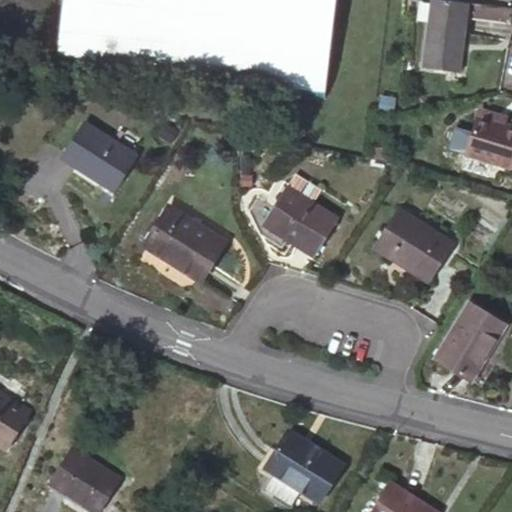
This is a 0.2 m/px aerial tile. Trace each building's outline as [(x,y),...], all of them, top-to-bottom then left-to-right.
[(66,0),(60,61),(327,90),(337,0),(66,0)] [(468,0),(431,0),(423,62),(458,67),(468,0)] [(511,155),(511,122),(476,112),(464,149),(510,163),(511,155)] [(135,156),(81,124),(60,157),(113,190),(135,156)] [(333,224),(283,193),(260,228),(310,260),(333,224)] [(225,243),(168,207),(144,245),(202,281),(225,243)] [(448,246),(395,212),(371,248),(424,283),(448,246)] [(504,329),(468,307),(433,362),(468,384),(504,329)] [(33,409),(0,387),(0,440),(10,447),(33,409)] [(261,466),(271,472),(296,489),(314,501),(338,465),(284,430),(261,466)] [(119,479),(71,449),(53,478),(100,508),(119,479)] [(296,489),(271,472),(263,485),(288,501),(296,489)] [(429,511),(388,484),(369,511),(429,511)]
